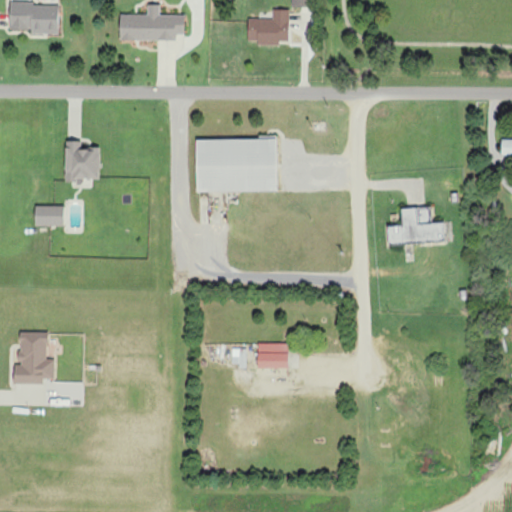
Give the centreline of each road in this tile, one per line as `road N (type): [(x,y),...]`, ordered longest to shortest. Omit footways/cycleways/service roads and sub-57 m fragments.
road 1 (residential): [(0,90),(511,92)]
road 2 (residential): [(180,92),(189,282),(359,284)]
road 3 (residential): [(359,284),(361,374),(307,401),(227,511)]
road 4 (residential): [(362,92),(359,284)]
